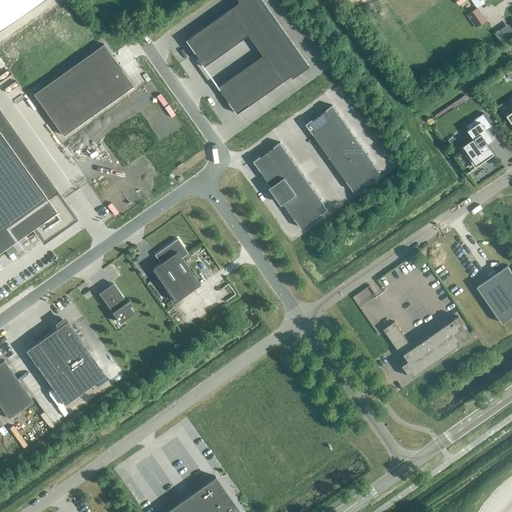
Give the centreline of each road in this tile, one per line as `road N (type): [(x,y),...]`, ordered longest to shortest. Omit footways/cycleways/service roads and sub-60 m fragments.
road 1 (unclassified): [(301,319),(30,511)]
road 2 (unclassified): [(511,175),(301,319)]
road 3 (unclassified): [(0,321),(201,178)]
road 4 (unclassified): [(407,467),(301,319)]
road 5 (unclassified): [(301,319),(201,178)]
road 6 (unclassified): [(201,178),(228,160),(148,49)]
road 7 (primary): [(511,393),(407,467)]
